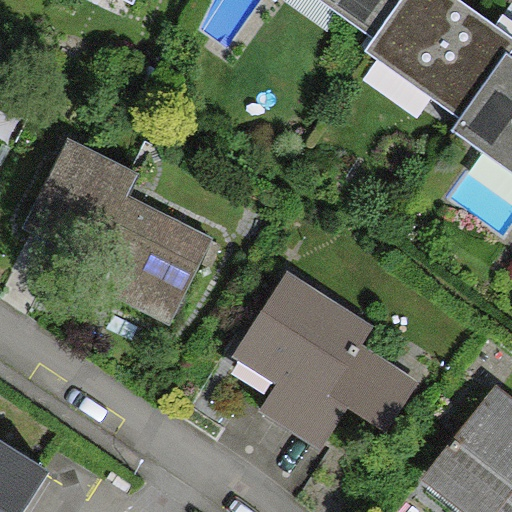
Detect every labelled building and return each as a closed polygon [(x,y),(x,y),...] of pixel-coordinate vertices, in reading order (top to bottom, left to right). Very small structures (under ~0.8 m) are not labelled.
[(113,0),(134,10),(138,0),(113,0)] [(409,0),(312,0),(376,46),(409,0)] [(507,61),(511,53),(511,44),(449,0),(409,0),(376,46),(367,59),(460,125),(507,61)] [(511,180),(511,64),(507,61),(460,125),(452,137),(511,180)] [(141,180),(67,144),(23,233),(106,274),(98,291),(171,328),(214,242),(130,201),(141,180)] [(376,331),(291,276),(235,363),(276,389),(256,420),(317,459),(345,416),(386,442),(422,386),(364,349),(376,331)] [(511,511),(511,402),(497,391),(421,487),(453,511),(511,511)] [(0,511),(30,511),(50,483),(0,451),(0,511)]
